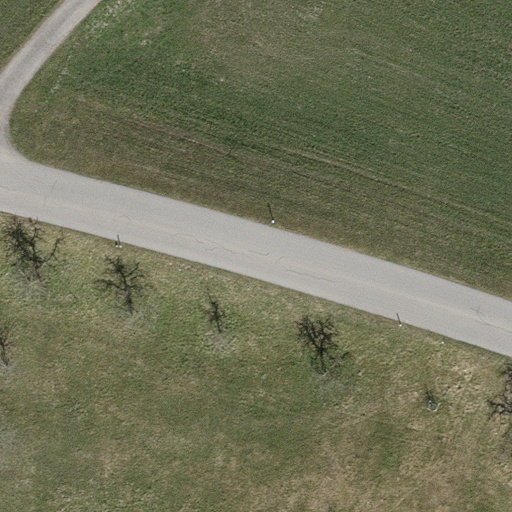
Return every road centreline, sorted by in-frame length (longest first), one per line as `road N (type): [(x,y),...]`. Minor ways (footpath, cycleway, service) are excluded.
road 1 (unclassified): [(0,183),(511,330)]
road 2 (track): [(0,100),(84,0)]
